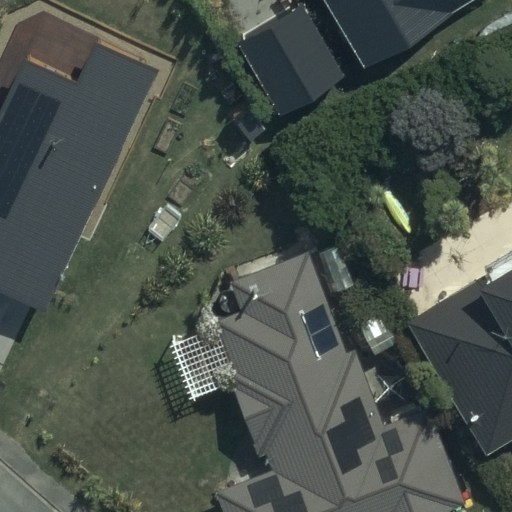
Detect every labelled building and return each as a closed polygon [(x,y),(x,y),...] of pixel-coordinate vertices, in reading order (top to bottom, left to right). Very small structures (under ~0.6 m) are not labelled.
[(348,63),(312,0),(285,0),(241,25),(284,99),(348,63)] [(332,0),(367,56),(459,0),(332,0)] [(276,465),(215,489),(223,511),(436,511),(468,500),(429,402),(383,420),(354,348),(347,350),(307,249),(230,279),(240,306),(217,315),(238,366),(229,369),(260,450),(269,447),(276,465)] [(412,301),(487,427),(511,412),(511,254),(492,266),(487,257),(412,301)] [(0,348),(0,395),(18,413),(41,388),(0,348)]
